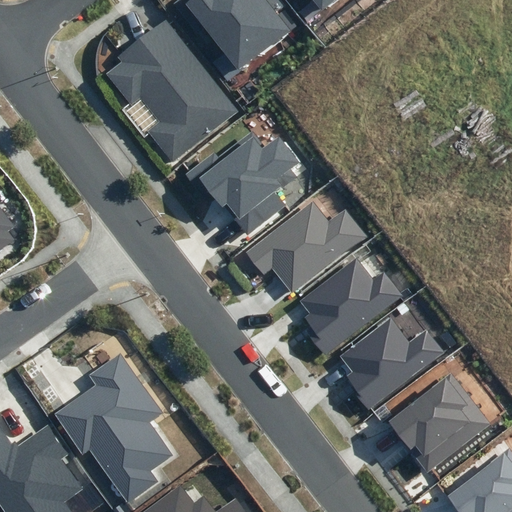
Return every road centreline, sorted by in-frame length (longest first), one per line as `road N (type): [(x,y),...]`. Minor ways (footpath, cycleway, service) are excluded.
road 1 (residential): [(353,511),(140,230)]
road 2 (residential): [(140,230),(0,54)]
road 3 (residential): [(0,339),(140,230)]
